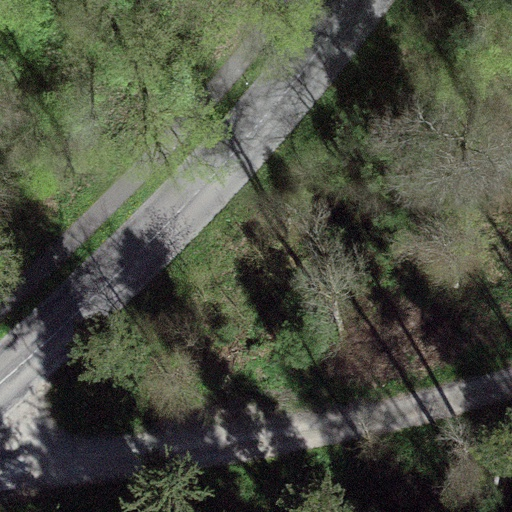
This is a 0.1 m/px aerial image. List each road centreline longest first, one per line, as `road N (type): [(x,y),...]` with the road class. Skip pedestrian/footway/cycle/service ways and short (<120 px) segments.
road 1 (tertiary): [(0,382),(185,206),(354,0)]
road 2 (track): [(0,465),(327,425),(511,380)]
